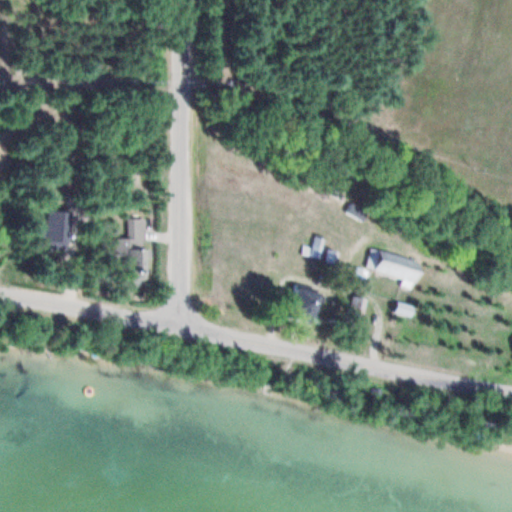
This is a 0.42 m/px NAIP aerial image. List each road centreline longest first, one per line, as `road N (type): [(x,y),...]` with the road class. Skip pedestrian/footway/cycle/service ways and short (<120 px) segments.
road 1 (residential): [(0,293),(511,390)]
road 2 (residential): [(177,324),(180,0)]
